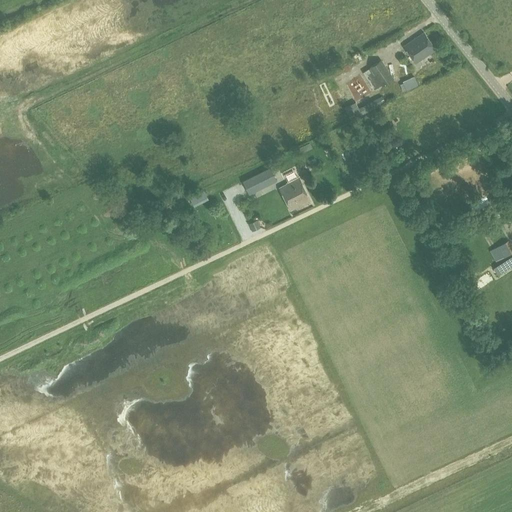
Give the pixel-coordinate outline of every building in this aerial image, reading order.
[(404,46),(416,63),(436,49),(424,32),(404,46)] [(371,67),(383,86),(394,79),(382,60),(371,67)] [(420,86),(425,83),(422,76),(417,79),(420,86)] [(360,95),(364,104),(370,102),(366,92),(360,95)] [(360,108),(363,115),(379,107),(376,100),(360,108)] [(251,177),(257,190),(276,180),(270,168),(251,177)] [(298,177),(286,183),(279,186),(290,209),(310,200),(298,177)] [(474,213),(490,203),(486,197),(471,207),(474,213)] [(260,226),(257,220),(249,224),(252,230),(260,226)] [(493,251),(497,261),(511,252),(511,247),(508,241),(496,247),(497,249),(493,251)] [(511,254),(503,260),(503,261),(508,268),(511,265),(511,254)]
